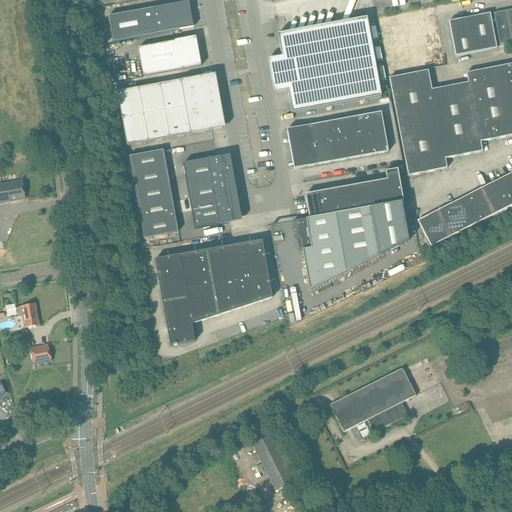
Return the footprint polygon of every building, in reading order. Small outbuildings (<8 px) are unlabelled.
[(108,17),(113,42),(193,28),(189,2),(108,17)] [(511,10),(494,14),(500,45),(511,42),(511,10)] [(423,11),(411,13),(416,47),(439,43),(435,13),(424,15),(423,11)] [(490,14),(449,22),(456,56),(496,48),(490,14)] [(331,26),(329,30),(323,28),(322,28),(321,32),(314,29),(313,29),(312,33),(305,31),(304,31),(303,35),(296,32),(295,33),(294,36),(287,34),(278,36),(282,58),(268,61),(274,95),(288,92),(292,115),(381,98),(367,19),(357,21),(356,25),(349,23),(348,23),(347,27),(340,24),(338,28),(331,26)] [(200,66),(195,38),(138,49),(143,77),(201,67),(201,66),(200,66)] [(504,67),(467,74),(469,83),(474,109),(511,102),(504,67)] [(428,71),(390,79),(399,125),(437,118),(431,91),(428,71)] [(117,92),(127,146),(225,129),(215,75),(117,92)] [(469,83),(431,91),(437,118),(438,125),(475,117),(474,109),(469,83)] [(511,104),(511,102),(474,109),(475,117),(480,142),(511,135),(511,104)] [(287,130),(294,170),(388,152),(381,113),(287,130)] [(475,117),(438,125),(445,159),(482,152),(480,142),(475,117)] [(437,118),(399,125),(408,176),(447,168),(445,159),(438,125),(437,118)] [(178,233),(163,151),(129,157),(144,239),(178,233)] [(183,164),(195,230),(242,221),(230,155),(183,164)] [(398,170),(385,172),(387,180),(387,182),(388,182),(392,204),(401,202),(403,202),(398,170)] [(511,173),(502,178),(511,197),(511,173)] [(511,197),(502,178),(481,189),(494,215),(511,205),(511,197)] [(387,180),(376,182),(376,184),(380,206),(392,204),(388,182),(387,182),(387,180)] [(0,203),(25,200),(22,181),(0,184),(0,203)] [(376,182),(364,184),(365,186),(369,208),(380,206),(376,184),(376,182)] [(364,184),(353,186),(353,188),(357,210),(369,208),(365,186),(364,184)] [(353,186),(341,188),(341,190),(346,213),(357,210),(353,188),(353,186)] [(341,188),(330,191),(330,192),(334,215),(346,213),(341,190),(341,188)] [(461,199),(460,200),(473,226),(494,215),(481,189),(461,199)] [(330,191),(318,193),(318,194),(322,217),(334,215),(330,192),(330,191)] [(318,193),(305,195),(309,219),(322,217),(318,194),(318,193)] [(460,200),(438,211),(451,236),(473,226),(460,200)] [(322,217),(309,219),(292,222),(292,224),(294,223),(299,251),(302,251),(310,291),(409,242),(401,202),(392,204),(380,206),(369,208),(357,210),(346,213),(334,215),(322,217)] [(438,211),(417,221),(430,247),(451,236),(438,211)] [(155,260),(170,346),(195,342),(192,325),(272,298),(262,241),(155,260)] [(38,326),(35,304),(16,308),(17,317),(22,316),(24,329),(38,326)] [(48,345),(31,349),(35,365),(52,362),(48,345)] [(340,400),(330,406),(343,433),(344,432),(367,421),(374,433),(388,426),(408,416),(401,404),(403,403),(416,396),(403,370),(402,369),(340,400)] [(271,435),(252,445),(275,491),(294,481),(271,435)]
